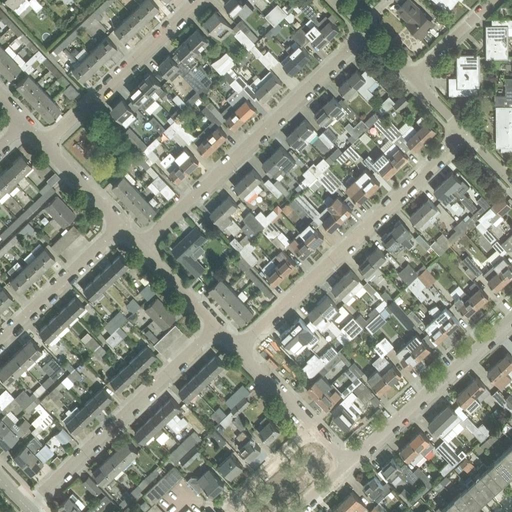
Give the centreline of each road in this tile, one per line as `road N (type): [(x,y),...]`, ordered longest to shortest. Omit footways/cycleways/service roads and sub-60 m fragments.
road 1 (residential): [(141,247),(367,31)]
road 2 (residential): [(237,348),(463,132)]
road 3 (residential): [(26,506),(216,326)]
road 4 (residential): [(346,463),(511,317)]
road 5 (residential): [(44,145),(197,0)]
road 6 (residential): [(0,339),(120,225)]
